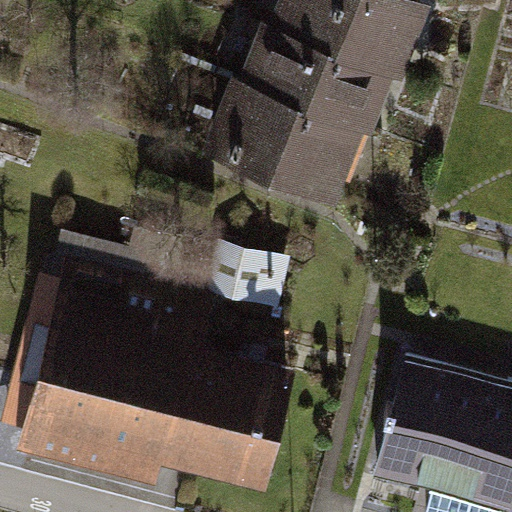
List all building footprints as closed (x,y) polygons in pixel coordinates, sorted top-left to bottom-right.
[(391,64),(412,6),(394,0),(291,0),(282,24),(382,60),(391,64)] [(360,118),(382,60),(282,24),(272,20),(251,77),(353,115),(360,118)] [(332,172),(353,115),(251,77),(243,74),(221,131),(332,172)] [(288,296),(291,251),(228,245),(224,291),(288,296)] [(75,270),(38,415),(262,471),(287,370),(197,347),(208,304),(75,270)] [(511,379),(408,351),(377,465),(509,500),(511,490),(511,379)]
